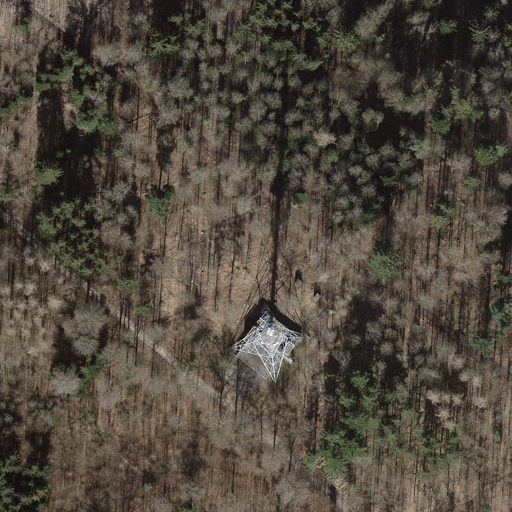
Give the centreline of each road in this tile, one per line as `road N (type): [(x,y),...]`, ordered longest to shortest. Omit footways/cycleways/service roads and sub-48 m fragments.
road 1 (track): [(17,0),(383,291)]
road 2 (track): [(177,0),(214,35),(404,127),(511,200)]
road 3 (track): [(0,212),(256,426)]
road 4 (track): [(256,426),(383,291)]
road 5 (track): [(383,291),(511,370)]
road 6 (track): [(349,511),(256,426)]
